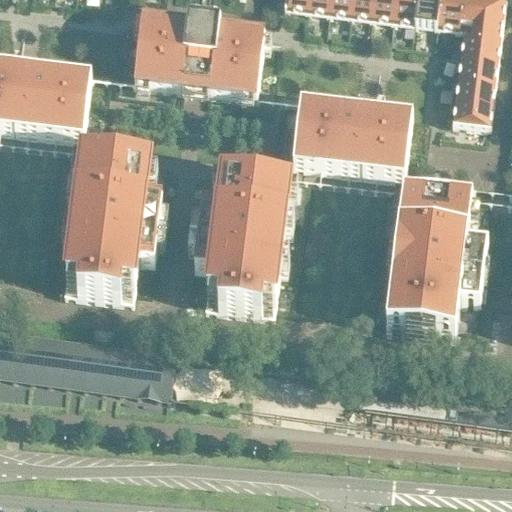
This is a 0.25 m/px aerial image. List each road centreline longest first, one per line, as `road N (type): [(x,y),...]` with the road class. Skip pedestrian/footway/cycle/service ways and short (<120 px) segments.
road 1 (tertiary): [(511,494),(0,465)]
road 2 (residential): [(511,80),(502,163),(437,155)]
road 3 (tertiary): [(0,501),(132,511)]
